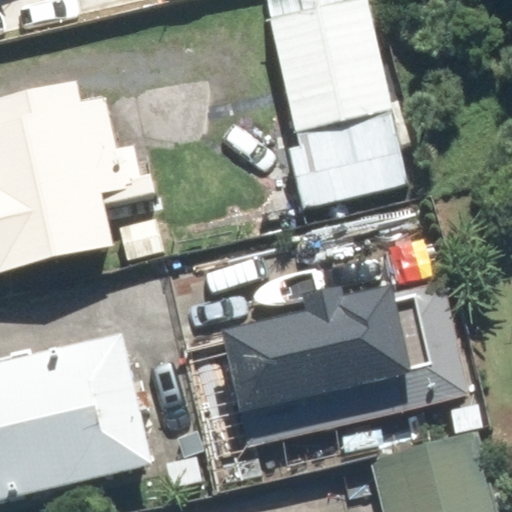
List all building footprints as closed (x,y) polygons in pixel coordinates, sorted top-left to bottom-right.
[(64,0),(68,14),(131,0),(64,0)] [(362,0),(312,0),(261,12),(294,156),(284,159),(298,221),(408,195),(362,0)] [(0,281),(113,257),(104,212),(156,201),(151,178),(138,181),(131,150),(115,153),(105,105),(80,110),(76,92),(0,108),(0,281)] [(215,339),(241,454),(473,401),(447,286),(342,310),(340,300),(300,310),(302,319),(215,339)] [(0,510),(153,473),(121,343),(34,364),(32,354),(0,361),(0,510)] [(493,511),(478,438),(364,463),(374,511),(493,511)]
